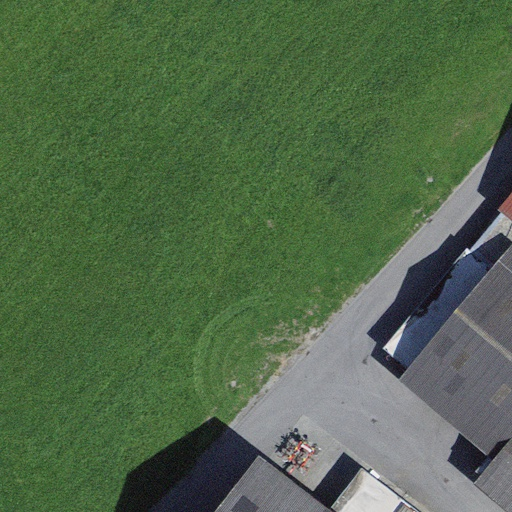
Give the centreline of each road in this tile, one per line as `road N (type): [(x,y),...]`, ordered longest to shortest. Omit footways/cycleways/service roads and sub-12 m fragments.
road 1 (track): [(511,151),(189,511)]
road 2 (track): [(306,378),(461,511)]
